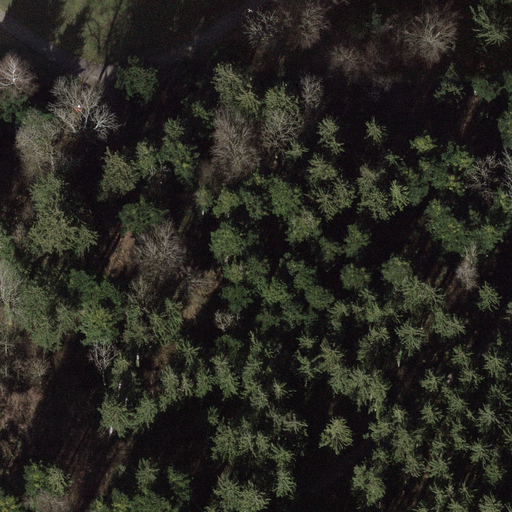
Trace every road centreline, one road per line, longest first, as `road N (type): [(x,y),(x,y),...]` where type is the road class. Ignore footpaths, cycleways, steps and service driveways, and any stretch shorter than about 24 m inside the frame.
road 1 (track): [(511,312),(284,511)]
road 2 (track): [(0,17),(86,73),(130,78),(188,52),(263,0)]
